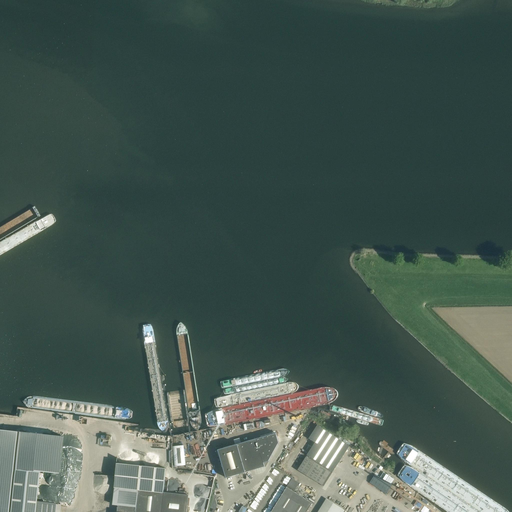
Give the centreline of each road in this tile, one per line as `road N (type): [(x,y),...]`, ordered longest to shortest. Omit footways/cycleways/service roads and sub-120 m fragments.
road 1 (unknown): [(226,499),(279,453),(281,430),(274,424),(219,439),(213,448),(222,488)]
road 2 (unknown): [(82,511),(93,449),(85,429),(7,417)]
